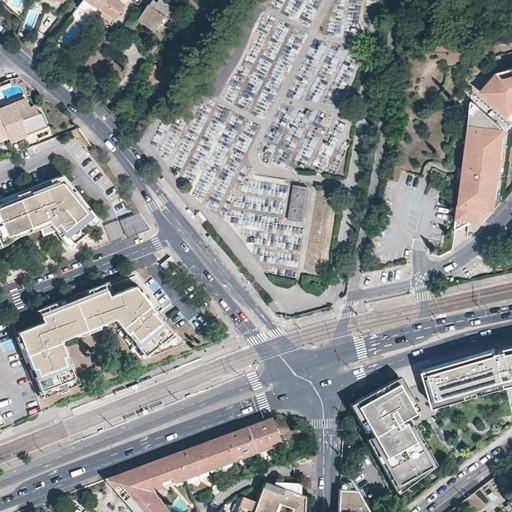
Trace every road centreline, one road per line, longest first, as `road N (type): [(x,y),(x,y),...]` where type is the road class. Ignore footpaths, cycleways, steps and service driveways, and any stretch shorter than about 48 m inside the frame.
road 1 (primary): [(0,504),(316,388)]
road 2 (primary): [(293,366),(0,480)]
road 3 (residential): [(350,298),(376,176),(397,0)]
road 4 (residential): [(276,343),(274,329),(138,172)]
road 5 (primary): [(316,388),(511,328)]
road 6 (residential): [(138,172),(86,112),(0,41)]
road 7 (residential): [(0,306),(175,236)]
road 8 (residential): [(175,236),(255,335),(276,343)]
